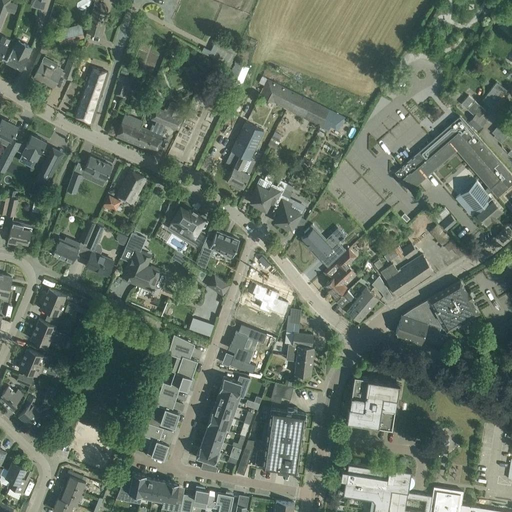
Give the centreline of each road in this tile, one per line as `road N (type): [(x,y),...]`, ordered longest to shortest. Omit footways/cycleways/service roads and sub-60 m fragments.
road 1 (tertiary): [(253,233),(170,175),(0,84)]
road 2 (residential): [(174,470),(253,233)]
road 3 (unclassified): [(361,342),(511,226)]
road 4 (tertiary): [(314,496),(335,380),(361,342)]
road 5 (residential): [(511,401),(434,359),(361,342)]
road 6 (tertiary): [(361,342),(308,299),(253,233)]
road 7 (residential): [(314,496),(174,470)]
road 8 (residential): [(36,266),(155,323)]
